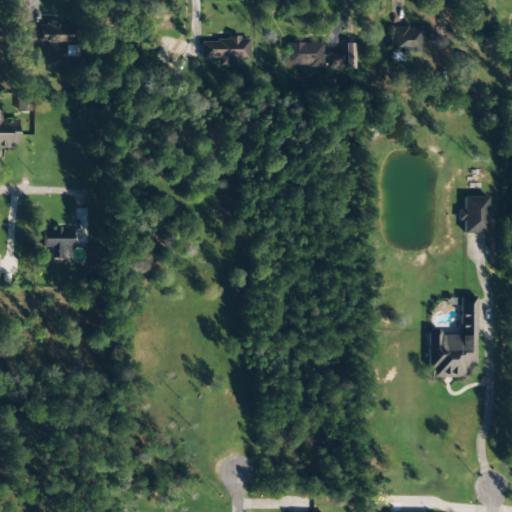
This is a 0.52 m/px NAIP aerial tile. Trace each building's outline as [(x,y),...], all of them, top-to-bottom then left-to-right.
[(46,42),(46,54),(67,54),(67,23),(44,23),(44,27),(27,27),(27,42),(46,42)] [(421,27),(390,28),(391,60),(403,60),(403,53),(421,53),(421,27)] [(199,39),(199,58),(216,58),(216,66),(231,66),(231,61),(248,61),(248,39),(199,39)] [(476,61),(459,61),(458,85),(475,86),(476,61)] [(0,147),(15,147),(15,120),(0,119),(0,147)] [(488,197),(462,196),(462,209),(457,209),(456,220),(462,220),(462,233),(487,234),(488,197)] [(42,247),(51,248),(50,258),(62,259),(62,248),(70,248),(71,228),(42,227),(42,247)] [(476,296),(459,296),(458,335),(439,335),(439,331),(426,331),(426,369),(431,369),(430,377),(464,378),(464,365),(474,365),(476,296)]
